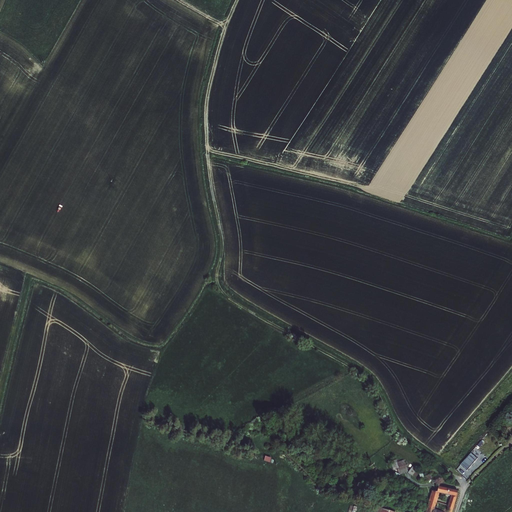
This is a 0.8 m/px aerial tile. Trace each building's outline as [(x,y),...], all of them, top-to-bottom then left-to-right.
[(471,454),(461,466),(467,471),(478,459),(471,454)] [(393,470),(397,469),(399,475),(408,472),(404,460),(397,462),(396,460),(390,462),(393,470)] [(417,470),(412,467),(408,473),(412,476),(417,470)] [(423,474),(419,475),(420,480),(424,479),(425,482),(434,480),(432,474),(423,477),(423,474)] [(432,491),(429,500),(437,503),(439,494),(451,497),(448,506),(453,507),(457,498),(456,497),(458,491),(439,486),(437,492),(432,491)] [(429,500),(425,511),(451,511),(453,507),(448,506),(447,507),(448,507),(446,511),(440,511),(434,510),(437,503),(429,500)]
